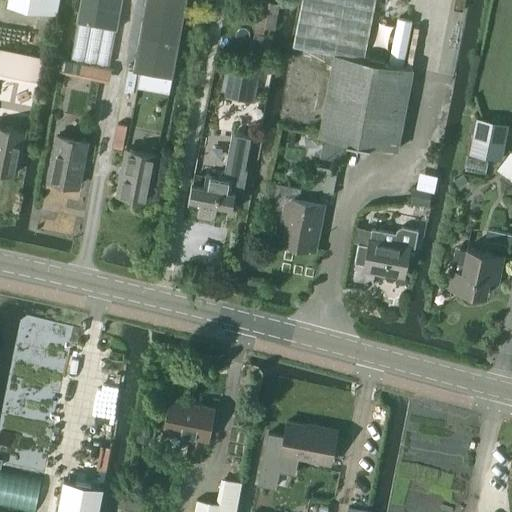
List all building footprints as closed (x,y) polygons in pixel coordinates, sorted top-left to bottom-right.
[(9,0),(8,6),(57,15),(59,0),(9,0)] [(118,31),(123,0),(80,0),(76,23),(78,24),(71,59),(109,66),(116,31),(118,31)] [(172,78),(179,43),(185,0),(145,0),(139,35),(140,35),(133,71),(172,78)] [(259,1),(247,69),(262,71),(266,51),(270,52),(279,0),(271,0),(271,3),(259,1)] [(303,0),(295,46),(335,54),(364,60),(375,0),(303,0)] [(0,47),(0,74),(39,82),(44,56),(0,47)] [(319,133),(326,135),(322,157),(341,161),(345,138),(397,149),(413,70),(364,60),(335,54),(319,133)] [(469,153),(500,159),(507,125),(476,119),(469,153)] [(0,169),(16,172),(24,131),(0,126),(0,169)] [(214,220),(217,205),(236,209),(240,193),(242,194),(247,169),(245,169),(251,137),(232,133),(223,177),(206,173),(203,184),(192,182),(188,204),(199,206),(197,217),(214,220)] [(48,180),(78,186),(86,141),(57,136),(48,180)] [(117,194),(147,199),(156,154),(126,149),(117,194)] [(511,152),(510,151),(495,170),(511,182),(511,152)] [(322,204),(298,199),(300,187),(277,183),(272,207),(284,209),(278,239),(314,246),(322,204)] [(411,187),(408,202),(427,207),(430,191),(411,187)] [(403,274),(409,244),(414,245),(418,227),(402,224),(398,225),(396,229),(395,231),(371,227),(369,236),(363,266),(403,274)] [(485,241),(511,245),(511,234),(487,230),(485,241)] [(450,271),(451,271),(448,285),(485,293),(491,269),(499,270),(502,254),(466,246),(465,250),(456,248),(450,271)] [(169,397),(162,429),(190,434),(187,450),(201,452),(204,437),(207,437),(213,405),(169,397)] [(268,432),(258,483),(275,486),(278,470),(294,473),(297,456),(330,462),(336,431),(286,421),(283,435),(268,432)] [(63,479),(56,511),(97,511),(103,487),(63,479)] [(123,511),(149,511),(140,510),(142,500),(126,497),(123,511)] [(235,511),(236,505),(197,498),(194,511),(235,511)]
